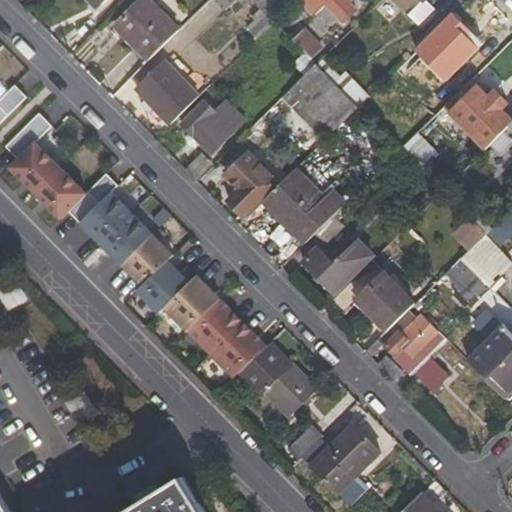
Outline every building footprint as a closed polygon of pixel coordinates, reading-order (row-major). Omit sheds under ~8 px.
[(85,6),(79,0),(39,0),(51,12),(48,16),(53,22),(57,17),(66,25),(85,6)] [(101,3),(97,0),(87,0),(96,8),(101,3)] [(150,0),(140,0),(114,27),(149,62),(181,30),(150,0)] [(234,0),(216,0),(225,9),(234,0)] [(260,10),(274,23),(296,0),(256,0),(254,3),(260,10)] [(297,0),(312,15),(323,4),(343,25),(356,12),(350,5),(354,1),(353,0),(297,0)] [(423,0),(391,0),(416,25),(431,10),(423,0)] [(243,26),(257,40),(274,23),(260,10),(243,26)] [(445,83),(480,49),(449,17),(414,53),(445,83)] [(303,29),(291,40),(310,60),(322,47),(303,29)] [(465,86),(491,60),(480,49),(445,83),(455,94),(465,86)] [(150,114),(155,109),(171,126),(201,96),(164,60),(136,90),(145,99),(140,105),(150,114)] [(325,140),(357,108),(315,65),(283,97),(325,140)] [(477,87),(471,92),(465,86),(455,94),(445,107),(474,136),(501,110),(477,87)] [(215,112),(203,100),(180,124),(190,134),(186,137),(185,142),(190,147),(195,147),(200,145),(211,156),(245,122),(225,102),(215,112)] [(435,114),(422,101),(385,136),(400,150),(435,114)] [(0,123),(9,115),(0,106),(0,123)] [(35,194),(62,168),(37,143),(52,128),(38,114),(5,146),(19,159),(10,168),(23,182),(28,186),(35,194)] [(237,191),(228,201),(245,218),(280,183),(249,151),(224,176),(237,191)] [(213,166),(201,153),(184,171),(196,184),(213,166)] [(89,192),(87,194),(62,168),(35,194),(42,201),(61,220),(69,211),(81,223),(80,223),(80,224),(100,204),(89,192)] [(335,215),(340,210),(298,168),(263,203),(304,245),(316,234),(335,215)] [(101,245),(133,214),(113,193),(120,186),(108,173),(89,192),(100,204),(80,224),(101,245)] [(122,265),(153,234),(133,214),(101,245),(122,265)] [(347,228),(335,215),(316,234),(328,246),(347,228)] [(143,287),(170,260),(175,255),(153,234),(122,265),(138,282),(143,287)] [(490,288),(507,271),(478,242),(461,260),(490,288)] [(334,265),(317,248),(303,262),(335,294),(368,262),(353,246),(334,265)] [(179,295),(191,282),(181,272),(175,266),(170,260),(143,287),(138,292),(160,314),(165,309),(179,295)] [(385,272),(357,300),(388,331),(413,307),(415,303),(385,272)] [(188,332),(219,301),(214,295),(196,278),(191,282),(179,295),(165,309),(188,332)] [(211,355),(242,324),(228,310),(219,301),(188,332),(211,355)] [(413,307),(388,331),(379,340),(394,356),(392,359),(409,377),(412,374),(433,396),(450,379),(429,358),(446,341),(413,307)] [(239,375),(266,348),(257,338),(242,324),(211,355),(235,379),(239,375)] [(511,334),(502,325),(466,361),(499,394),(511,379),(511,334)] [(292,417),(318,392),(270,344),(266,348),(239,375),(262,398),(267,393),(292,417)] [(511,379),(499,394),(504,400),(511,392),(511,379)] [(66,407),(78,420),(91,408),(79,395),(66,407)] [(292,448),(303,459),(325,438),(314,426),(292,448)] [(314,466),(340,492),(379,454),(354,428),(314,466)] [(130,511),(203,511),(184,479),(130,511)] [(439,511),(424,495),(406,511),(439,511)] [(0,511),(9,511),(0,497),(0,511)]
